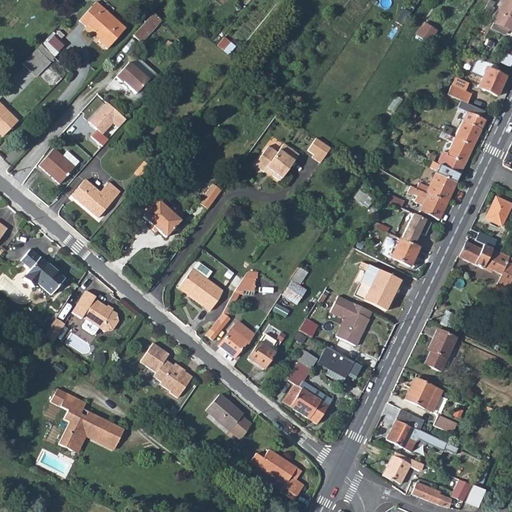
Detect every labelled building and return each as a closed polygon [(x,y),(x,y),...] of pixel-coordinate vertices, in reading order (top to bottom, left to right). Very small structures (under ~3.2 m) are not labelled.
[(94,0),(79,19),(86,24),(89,22),(95,28),(98,26),(105,31),(101,35),(100,37),(110,44),(126,24),(95,0),(94,0)] [(511,0),(504,0),(494,22),(509,29),(511,30),(511,27),(511,0)] [(152,7),(133,30),(140,36),(160,14),(152,7)] [(89,22),(86,24),(101,35),(105,31),(98,26),(95,28),(89,22)] [(509,29),(494,22),(492,27),(507,34),(509,29)] [(424,45),(432,32),(423,27),(416,40),(424,45)] [(58,31),(47,40),(56,52),(67,43),(58,31)] [(435,34),(432,32),(424,45),(428,47),(435,34)] [(511,44),(505,41),(501,49),(511,54),(511,44)] [(34,49),(20,64),(28,71),(42,56),(34,49)] [(511,58),(511,54),(501,49),(497,58),(507,62),(510,63),(511,58)] [(476,55),(470,69),(481,75),(476,85),(496,93),(505,73),(496,69),(498,64),(489,60),(476,55)] [(129,59),(115,73),(121,78),(122,77),(137,89),(149,76),(155,69),(141,57),(135,58),(132,62),(129,59)] [(161,75),(155,69),(149,76),(155,82),(161,75)] [(455,73),(450,81),(461,87),(466,78),(455,73)] [(450,81),(446,91),(460,97),(465,100),(470,91),(461,87),(450,81)] [(467,109),(454,136),(471,145),(484,119),(480,117),(484,109),(465,100),(460,97),(457,104),(467,109)] [(90,120),(99,128),(105,133),(115,121),(121,126),(128,118),(108,100),(90,120)] [(0,106),(0,132),(3,135),(16,122),(0,106)] [(445,126),(443,131),(447,133),(450,135),(452,129),(445,126)] [(93,134),(104,145),(111,138),(105,133),(99,128),(93,134)] [(448,153),(442,165),(449,168),(458,173),(471,145),(454,136),(450,135),(447,133),(445,139),(452,142),(457,144),(453,155),(448,153)] [(394,142),(388,139),(382,151),(388,154),(394,142)] [(313,158),(321,164),(331,150),(317,140),(308,151),(315,156),(313,158)] [(270,144),(255,163),(265,172),(267,169),(281,180),(301,154),(286,142),(279,151),(270,144)] [(452,142),(448,153),(453,155),(457,144),(452,142)] [(53,149),(38,167),(60,185),(75,167),(63,158),(53,149)] [(68,153),(63,158),(75,167),(79,163),(68,153)] [(418,181),(416,186),(445,200),(455,181),(446,177),(449,168),(442,165),(439,163),(433,160),(431,159),(429,165),(436,169),(428,185),(418,181)] [(135,174),(142,179),(152,167),(146,162),(135,174)] [(83,181),(71,195),(97,218),(119,192),(107,183),(98,193),(83,181)] [(198,203),(207,210),(210,205),(221,191),(212,184),(198,203)] [(416,186),(412,184),(409,190),(416,193),(417,191),(424,194),(420,202),(417,207),(437,217),(445,200),(416,186)] [(368,207),(376,196),(362,186),(354,197),(368,207)] [(420,202),(424,194),(417,191),(416,193),(414,195),(417,201),(420,202)] [(150,194),(143,201),(151,208),(145,215),(143,217),(151,224),(157,229),(165,236),(180,219),(158,200),(157,201),(150,194)] [(393,197),(391,202),(399,206),(402,201),(393,197)] [(495,197),(486,215),(492,218),(491,221),(500,225),(511,205),(495,197)] [(143,201),(137,208),(145,215),(151,208),(143,201)] [(411,212),(399,238),(411,243),(417,231),(423,234),(429,220),(421,217),(411,212)] [(157,229),(151,224),(148,227),(154,232),(157,229)] [(479,232),(475,240),(485,244),(492,248),(493,247),(495,242),(496,240),(479,232)] [(395,236),(387,254),(408,264),(417,246),(411,243),(399,238),(395,236)] [(495,242),(493,247),(501,251),(503,246),(495,242)] [(459,257),(483,268),(484,266),(493,270),(501,274),(497,283),(511,290),(511,287),(511,281),(511,279),(511,258),(491,249),(489,253),(466,243),(459,257)] [(30,276),(26,282),(52,299),(63,281),(24,256),(17,267),(30,276)] [(196,261),(191,269),(205,279),(210,272),(196,261)] [(351,295),(361,299),(384,310),(398,280),(376,269),(366,264),(351,295)] [(297,267),(281,296),(296,304),(304,290),(298,286),(306,272),(297,267)] [(191,269),(179,284),(191,293),(189,295),(209,310),(211,308),(223,292),(205,279),(191,269)] [(228,283),(235,288),(243,277),(235,272),(228,283)] [(52,299),(26,282),(24,284),(26,286),(23,290),(35,297),(37,293),(50,301),(52,299)] [(497,283),(494,290),(494,291),(507,297),(511,290),(497,283)] [(179,284),(177,287),(189,295),(191,293),(179,284)] [(103,308),(104,307),(91,298),(92,296),(84,290),(69,312),(78,318),(80,316),(83,319),(79,325),(79,328),(89,335),(92,334),(96,328),(102,331),(110,329),(115,321),(114,314),(109,310),(107,311),(103,308)] [(369,312),(336,296),(328,312),(341,318),(342,321),(334,336),(355,346),(368,319),(366,318),(369,312)] [(220,310),(204,333),(212,339),(228,316),(220,310)] [(304,317),(296,329),(310,337),(317,325),(304,317)] [(49,323),(41,335),(51,341),(61,325),(52,319),(49,323)] [(246,339),(249,341),(254,333),(235,319),(218,343),(234,355),(246,339)] [(30,320),(27,325),(34,330),(38,325),(30,320)] [(38,325),(34,330),(41,335),(49,323),(46,320),(41,327),(38,325)] [(266,327),(247,352),(263,363),(282,338),(266,327)] [(435,340),(424,364),(440,371),(456,338),(437,329),(432,339),(435,340)] [(149,343),(137,361),(152,372),(149,376),(157,381),(156,383),(167,391),(166,393),(174,398),(190,376),(172,363),(169,367),(161,361),(166,354),(149,343)] [(360,366),(324,345),(315,361),(343,376),(345,371),(355,376),(360,366)] [(305,350),(296,363),(304,367),(312,355),(305,350)] [(314,388),(297,377),(304,367),(296,363),(285,380),(292,385),(281,401),(298,411),(314,388)] [(405,400),(425,409),(435,388),(415,379),(405,400)] [(65,420),(54,442),(68,449),(78,430),(111,445),(120,426),(78,406),(82,399),(56,388),(49,402),(63,409),(60,417),(65,420)] [(314,388),(298,411),(315,423),(331,398),(314,388)] [(435,388),(425,409),(431,412),(441,391),(435,388)] [(202,411),(237,440),(247,425),(238,417),(239,415),(215,395),(202,411)] [(401,409),(396,420),(419,430),(424,420),(401,409)] [(438,415),(433,425),(452,433),(456,423),(438,415)] [(419,430),(396,420),(386,440),(411,451),(416,441),(419,439),(443,450),(444,447),(446,442),(423,432),(419,430)] [(446,442),(444,447),(456,452),(458,448),(446,442)] [(253,464),(253,465),(280,483),(276,490),(289,498),(299,483),(292,479),(290,478),(286,484),(282,480),(291,466),(290,465),(264,447),(259,455),(253,464)] [(246,459),(253,464),(259,455),(252,450),(246,459)] [(422,463),(395,452),(393,456),(391,455),(382,474),(400,484),(408,466),(419,470),(422,463)] [(485,460),(472,485),(479,488),(490,463),(485,460)] [(298,471),(291,466),(282,480),(286,484),(290,478),(292,479),(298,471)] [(459,480),(453,492),(466,497),(472,485),(459,480)] [(416,483),(411,493),(422,498),(437,504),(449,507),(452,499),(439,495),(440,492),(416,483)] [(472,485),(465,503),(477,507),(484,490),(479,488),(472,485)] [(466,497),(453,492),(451,495),(463,500),(466,497)]
